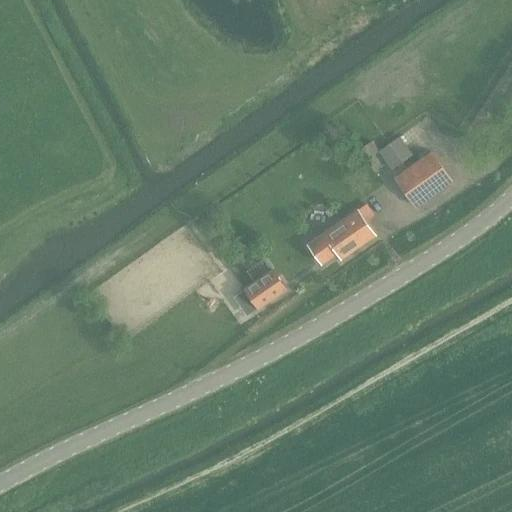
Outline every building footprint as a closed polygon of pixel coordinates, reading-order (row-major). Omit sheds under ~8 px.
[(412,154),(399,136),(377,151),(390,169),(412,154)] [(370,141),(363,146),(369,155),(377,150),(370,141)] [(394,177),(416,208),(454,181),(432,151),(394,177)] [(337,253),(341,259),(374,236),(356,210),(308,244),(322,264),(337,253)] [(272,269),(245,289),(259,308),(286,289),(272,269)]
